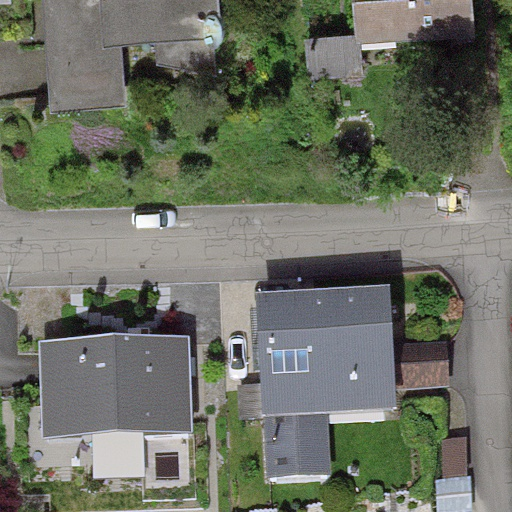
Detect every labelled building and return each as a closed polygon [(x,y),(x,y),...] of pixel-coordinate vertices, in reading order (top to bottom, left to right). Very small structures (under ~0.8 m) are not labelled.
[(218,0),(39,0),(49,113),(125,107),(121,45),(154,43),(155,63),(216,75),(215,50),(220,45),(222,39),(223,32),(220,22),(218,0)] [(351,0),(354,35),(355,48),(361,47),(475,40),(472,0),(351,0)] [(355,48),(354,35),(305,39),(308,80),(363,76),(361,47),(355,48)] [(390,282),(256,291),(268,477),(332,473),(328,412),(398,407),(397,389),(394,343),(390,282)] [(190,335),(39,341),(43,438),(194,433),(190,335)] [(447,340),(394,343),(397,389),(449,385),(447,340)]
